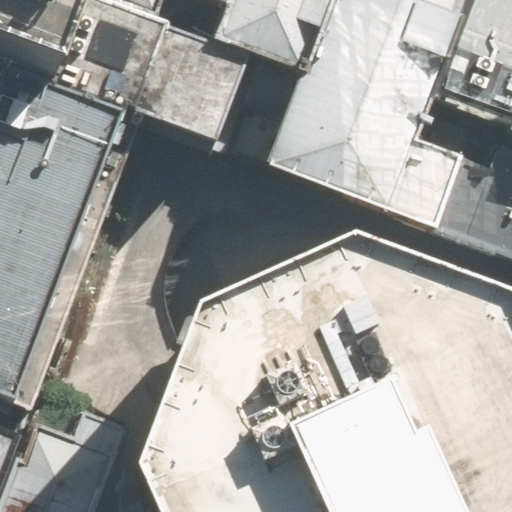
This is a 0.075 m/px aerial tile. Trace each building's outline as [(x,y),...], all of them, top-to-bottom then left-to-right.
[(0,0),(0,75),(53,95),(116,118),(119,111),(194,139),(216,148),(250,60),(211,47),(156,27),(88,1),(88,0),(0,0)] [(88,0),(88,1),(156,27),(165,0),(88,0)] [(195,0),(224,11),(228,0),(195,0)] [(299,77),(328,0),(228,0),(224,11),(211,47),(250,60),(299,77)] [(328,0),(299,77),(262,171),(383,217),(428,235),(456,162),(413,147),(429,101),(467,0),(328,0)] [(511,0),(467,0),(429,101),(511,132),(511,0)] [(0,396),(10,400),(116,118),(53,95),(0,75),(0,396)] [(483,172),(456,162),(428,235),(511,267),(511,159),(491,151),(483,172)] [(511,511),(511,342),(498,309),(342,249),(291,272),(191,319),(184,336),(169,376),(128,476),(143,511),(511,511)] [(91,511),(112,458),(33,429),(20,463),(14,461),(0,499),(0,511),(91,511)]
